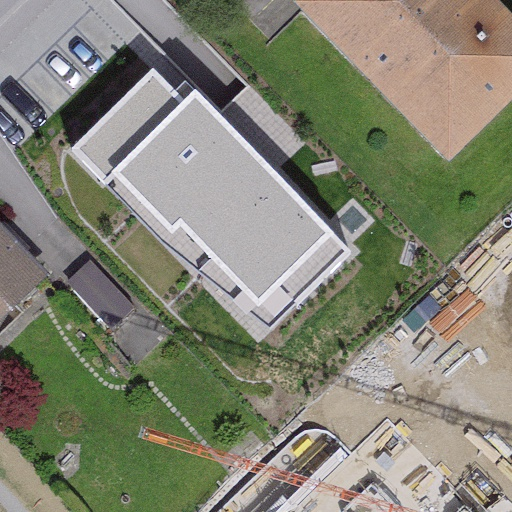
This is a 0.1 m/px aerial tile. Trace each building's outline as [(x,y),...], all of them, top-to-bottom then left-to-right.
[(511,99),(511,36),(475,0),(300,0),(284,16),(440,171),(511,99)] [(306,240),(131,65),(39,157),(214,332),(306,240)] [(0,320),(38,281),(0,244),(0,320)] [(120,308),(81,272),(61,295),(100,330),(120,308)] [(475,461),(362,351),(203,511),(467,511),(446,491),(475,461)]
